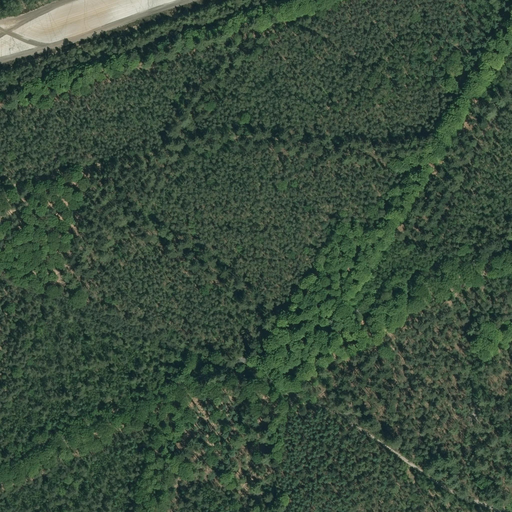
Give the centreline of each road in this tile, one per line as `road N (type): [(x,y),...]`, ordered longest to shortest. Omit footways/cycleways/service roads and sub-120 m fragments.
road 1 (tertiary): [(0,466),(511,246)]
road 2 (track): [(448,140),(350,150),(236,137),(0,190)]
road 3 (track): [(511,37),(292,397)]
road 4 (track): [(0,112),(349,0)]
road 5 (track): [(269,511),(292,397),(328,409),(438,484),(503,511)]
road 6 (track): [(399,456),(393,367),(371,325),(511,263)]
